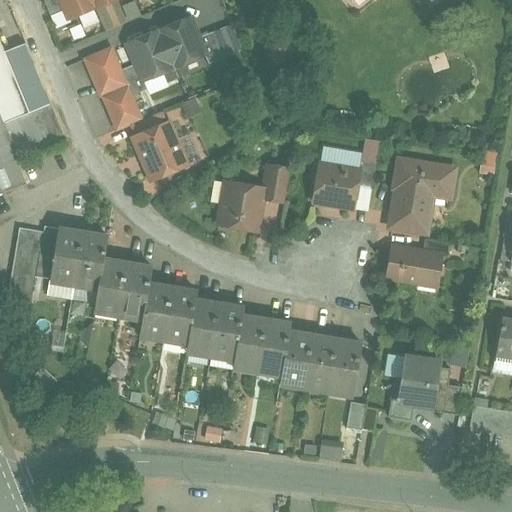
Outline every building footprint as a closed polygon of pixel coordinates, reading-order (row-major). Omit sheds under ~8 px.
[(62,0),(44,0),(52,17),(67,10),(62,0)] [(93,0),(62,0),(67,10),(74,7),(77,15),(96,7),(93,0)] [(192,18),(160,31),(179,77),(189,73),(185,63),(206,55),(207,54),(200,38),(192,18)] [(287,29),(265,46),(277,62),(299,45),(287,29)] [(160,31),(129,44),(137,64),(144,81),(145,80),(166,71),(170,81),(179,77),(160,31)] [(215,32),(200,38),(207,54),(206,55),(210,64),(226,58),(215,32)] [(0,34),(0,191),(27,181),(19,160),(3,120),(49,102),(26,43),(6,51),(0,34)] [(113,48),(86,59),(91,72),(118,61),(113,48)] [(118,61),(91,72),(96,83),(123,72),(122,70),(118,61)] [(137,64),(122,70),(123,72),(128,84),(132,95),(133,96),(149,89),(145,80),(144,81),(137,64)] [(123,72),(96,83),(101,95),(128,84),(123,72)] [(128,84),(101,95),(101,96),(103,95),(108,105),(132,95),(128,84)] [(132,95),(108,105),(113,117),(137,106),(133,96),(132,95)] [(137,106),(113,117),(118,130),(143,119),(137,106)] [(164,111),(131,125),(136,138),(169,124),(164,111)] [(169,124),(136,138),(154,180),(187,166),(169,124)] [(370,138),(366,161),(380,164),(384,141),(370,138)] [(498,154),(483,152),(480,174),(494,176),(498,154)] [(453,170),(399,160),(396,177),(398,178),(392,211),(429,218),(434,189),(450,191),(453,170)] [(378,164),(362,161),(360,173),(361,173),(359,188),(373,191),(378,164)] [(292,168),(269,164),(264,189),(266,190),(264,200),(286,204),(292,168)] [(360,173),(321,167),(315,203),(355,210),(359,188),(361,173),(360,173)] [(264,189),(231,184),(229,200),(224,203),(220,223),(259,230),(264,200),(266,190),(264,189)] [(429,218),(392,211),(390,227),(426,233),(429,218)] [(59,229),(46,227),(45,233),(42,254),(54,256),(59,229)] [(33,231),(21,229),(18,252),(29,254),(33,231)] [(85,233),(59,229),(54,256),(50,281),(76,286),(85,233)] [(45,233),(33,231),(29,254),(42,256),(42,254),(45,233)] [(109,237),(85,233),(76,286),(99,290),(105,260),(109,237)] [(449,244),(424,239),(422,252),(441,255),(441,257),(446,258),(449,244)] [(422,252),(393,247),(388,278),(417,283),(419,275),(437,278),(441,257),(441,255),(422,252)] [(29,254),(18,252),(16,264),(40,268),(42,256),(29,254)] [(129,264),(105,260),(99,290),(96,310),(120,315),(129,264)] [(40,268),(16,264),(14,276),(38,280),(40,268)] [(153,269),(129,264),(120,315),(145,319),(151,285),(153,269)] [(38,280),(14,276),(12,288),(36,292),(38,280)] [(175,290),(151,285),(145,319),(142,335),(166,339),(175,290)] [(36,292),(12,288),(10,301),(34,305),(36,292)] [(199,294),(175,290),(166,339),(191,343),(198,301),(199,294)] [(222,305),(198,301),(191,343),(189,351),(213,356),(222,305)] [(245,309),(222,305),(213,356),(236,360),(244,315),(245,309)] [(269,319),(244,315),(236,360),(235,366),(260,371),(269,319)] [(293,324),(269,319),(260,371),(284,375),(292,331),(293,324)] [(511,321),(504,320),(497,356),(511,358),(511,321)] [(315,335),(292,331),(284,375),(283,383),(307,387),(315,335)] [(339,339),(315,335),(307,387),(331,391),(339,339)] [(364,343),(339,339),(331,391),(355,395),(364,343)] [(416,380),(399,377),(392,416),(414,420),(417,407),(445,412),(445,406),(447,406),(450,385),(453,370),(418,364),(416,380)] [(42,367),(33,376),(49,391),(58,381),(42,367)] [(464,387),(450,385),(447,406),(445,406),(445,412),(459,414),(464,387)] [(369,405),(353,402),(349,426),(365,429),(368,407),(369,405)] [(487,407),(475,405),(471,429),(483,431),(487,407)] [(380,409),(368,407),(365,429),(377,431),(380,409)] [(499,410),(487,407),(483,431),(495,433),(499,410)] [(511,412),(499,410),(495,433),(507,435),(511,412)]
